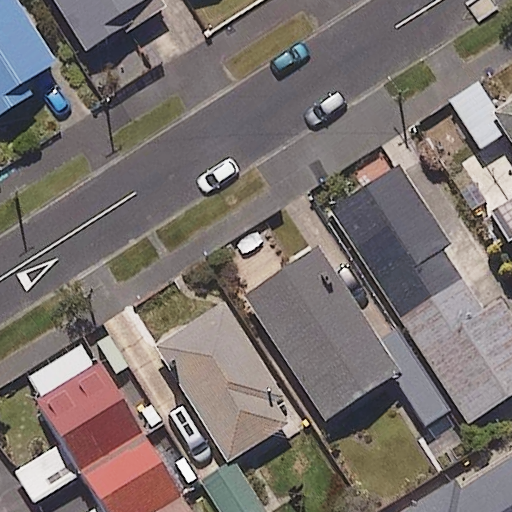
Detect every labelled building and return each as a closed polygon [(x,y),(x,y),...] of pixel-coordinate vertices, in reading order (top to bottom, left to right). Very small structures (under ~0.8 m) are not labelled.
[(0,0),(0,109),(31,91),(23,78),(49,62),(11,0),(0,0)] [(49,0),(90,64),(168,16),(158,0),(49,0)] [(489,108),(472,83),(444,102),(475,149),(504,130),(489,108)] [(504,130),(511,142),(511,163),(506,167),(511,176),(511,196),(488,212),(507,241),(511,237),(511,92),(489,108),(504,130)] [(448,241),(394,160),(325,206),(466,421),(511,390),(511,314),(502,300),(485,311),(441,245),(448,241)] [(357,313),(313,244),(242,289),(322,414),(392,369),(357,313)] [(231,454),(285,421),(274,404),(284,398),(221,297),(149,342),(222,460),(231,454)] [(392,369),(426,422),(448,408),(395,324),(387,330),(370,304),(357,313),(392,369)] [(106,374),(97,359),(90,363),(79,344),(22,377),(60,442),(75,467),(138,429),(106,374)] [(102,511),(147,511),(177,494),(138,429),(75,467),(79,473),(97,504),(102,511)] [(75,467),(60,442),(14,469),(32,501),(79,473),(75,467)] [(511,511),(511,447),(405,511),(511,511)] [(222,460),(196,476),(218,511),(267,511),(231,454),(222,460)] [(187,511),(177,494),(147,511),(187,511)]
